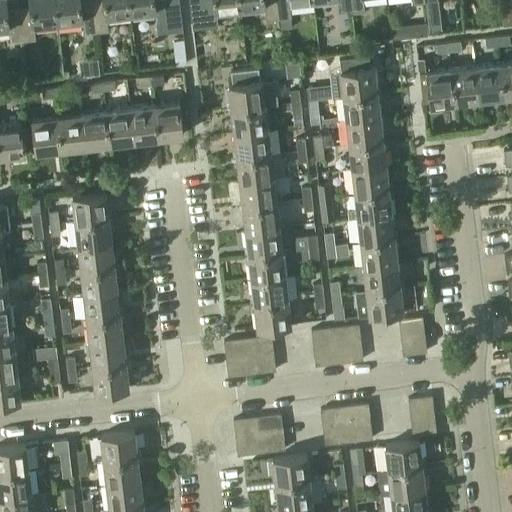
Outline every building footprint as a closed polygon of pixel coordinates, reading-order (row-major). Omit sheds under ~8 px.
[(0,0),(0,28),(9,28),(10,42),(22,41),(18,8),(7,10),(6,0),(0,0)] [(18,8),(22,41),(35,39),(34,25),(58,22),(54,0),(29,0),(30,7),(18,8)] [(54,0),(58,22),(82,19),(83,33),(96,32),(91,0),(86,0),(81,1),(80,0),(54,0)] [(91,0),(96,32),(109,30),(107,16),(130,13),(128,0),(91,0)] [(128,0),(130,13),(154,10),(157,33),(182,29),(178,0),(128,0)] [(188,0),(192,28),(218,25),(216,11),(241,8),(239,0),(188,0)] [(239,0),(241,8),(264,5),(265,19),(278,18),(276,0),(239,0)] [(276,0),(278,18),(279,18),(290,16),(291,16),(289,2),(308,0),(276,0)] [(337,0),(339,11),(352,9),(350,0),(337,0)] [(350,0),(352,9),(364,8),(363,0),(350,0)] [(291,27),(290,16),(279,18),(281,28),(291,27)] [(430,31),(442,30),(440,16),(428,18),(430,31)] [(426,21),(413,23),(415,36),(428,34),(426,21)] [(497,35),(498,45),(510,43),(509,33),(497,35)] [(486,46),(498,45),(497,35),(485,36),(486,46)] [(173,40),(174,51),(185,49),(184,39),(173,40)] [(447,41),(448,50),(461,49),(460,39),(447,41)] [(437,51),(448,50),(447,41),(436,42),(437,51)] [(343,94),(377,91),(374,65),(370,65),(369,53),(339,57),(343,94)] [(511,58),(499,60),(504,95),(511,93),(511,58)] [(298,74),(297,59),(283,60),(284,75),(298,74)] [(474,63),(479,98),(504,95),(499,60),(474,63)] [(450,66),(455,101),(479,98),(474,63),(450,66)] [(228,82),(231,107),(265,104),(262,78),(259,79),(258,66),(226,70),(228,82)] [(422,100),(423,100),(429,100),(430,104),(455,101),(450,66),(426,69),(426,70),(419,71),(422,100)] [(151,74),(152,83),(164,82),(163,73),(151,74)] [(138,76),(140,84),(140,85),(152,83),(151,74),(138,76)] [(102,80),(103,90),(115,88),(114,79),(102,80)] [(91,91),(103,90),(102,80),(90,81),(91,91)] [(53,86),(54,95),(66,94),(65,85),(53,86)] [(42,97),(54,95),(53,86),(41,87),(42,97)] [(306,87),(308,99),(317,98),(316,86),(306,87)] [(289,89),(291,101),(301,100),(299,88),(289,89)] [(343,94),(346,118),(380,114),(377,91),(343,94)] [(308,99),(309,111),(318,110),(317,98),(308,99)] [(154,102),(158,136),(183,133),(179,99),(154,102)] [(303,124),(301,100),(291,101),(294,126),(303,124)] [(129,105),(133,139),(158,136),(154,102),(129,105)] [(231,107),(234,132),(268,128),(265,104),(231,107)] [(105,108),(109,142),(133,139),(129,105),(105,108)] [(82,111),(86,145),(109,142),(105,108),(82,111)] [(57,114),(61,147),(86,145),(82,111),(57,114)] [(35,151),(61,147),(57,114),(31,117),(35,151)] [(346,118),(349,143),(383,139),(380,114),(346,118)] [(0,120),(0,154),(24,152),(20,118),(0,120)] [(234,132),(237,156),(270,152),(268,128),(234,132)] [(314,147),(323,146),(332,144),(331,133),(312,135),(314,147)] [(295,138),(296,150),(306,148),(305,136),(295,138)] [(349,143),(352,167),(386,163),(383,139),(349,143)] [(314,147),(315,160),(324,158),(323,146),(314,147)] [(511,147),(503,149),(505,164),(511,164),(511,147)] [(298,161),(308,160),(306,148),(296,150),(298,161)] [(237,156),(240,180),(273,177),(270,152),(237,156)] [(352,167),(355,191),(389,187),(386,163),(352,167)] [(240,180),(242,205),(276,201),(273,177),(240,180)] [(318,183),(319,196),(329,194),(327,182),(318,183)] [(301,186),(303,198),(312,197),(310,185),(301,186)] [(355,191),(357,215),(391,211),(389,187),(355,191)] [(72,194),(74,219),(109,215),(106,190),(72,194)] [(38,194),(29,195),(31,212),(40,211),(38,194)] [(319,196),(321,208),(330,207),(329,194),(319,196)] [(304,210),(313,208),(312,197),(303,198),(304,210)] [(242,205),(245,229),(279,225),(276,201),(242,205)] [(0,202),(0,227),(9,227),(6,202),(0,202)] [(48,210),(49,222),(58,221),(57,209),(48,210)] [(31,212),(32,223),(41,222),(40,211),(31,212)] [(357,215),(360,240),(394,236),(391,211),(357,215)] [(74,219),(77,243),(111,239),(109,215),(74,219)] [(49,222),(51,234),(60,233),(58,221),(49,222)] [(34,236),(43,235),(41,222),(32,223),(34,236)] [(245,229),(248,253),(282,249),(279,225),(245,229)] [(0,227),(0,252),(3,252),(0,228),(9,227),(0,227)] [(324,233),(325,244),(335,243),(334,231),(324,233)] [(307,234),(308,246),(317,245),(316,233),(307,234)] [(360,240),(363,264),(397,260),(394,236),(360,240)] [(77,243),(80,265),(114,263),(111,239),(77,243)] [(325,244),(327,255),(336,254),(335,243),(325,244)] [(309,258),(319,257),(317,245),(308,246),(309,258)] [(248,253),(251,277),(285,273),(282,249),(248,253)] [(54,259),(55,271),(64,269),(63,257),(54,259)] [(36,261),(38,273),(47,272),(46,260),(36,261)] [(363,264),(366,288),(400,284),(397,260),(363,264)] [(80,265),(83,292),(117,288),(114,263),(80,265)] [(65,281),(64,269),(55,271),(56,282),(65,281)] [(39,285),(48,284),(47,272),(38,273),(39,285)] [(251,277),(254,301),(288,297),(285,273),(251,277)] [(0,277),(0,301),(9,301),(6,276),(0,277)] [(330,280),(331,292),(340,290),(339,279),(330,280)] [(312,283),(314,295),(323,293),(322,282),(312,283)] [(366,288),(369,314),(403,310),(400,284),(366,288)] [(83,292),(86,316),(120,312),(117,288),(83,292)] [(331,292),(332,304),(342,303),(340,290),(331,292)] [(315,306),(324,305),(323,293),(314,295),(315,306)] [(254,301),(257,327),(291,323),(288,297),(254,301)] [(0,301),(0,325),(12,324),(9,301),(0,301)] [(59,308),(61,319),(70,318),(68,306),(59,308)] [(42,309),(43,322),(53,320),(51,308),(42,309)] [(86,316),(89,340),(123,337),(120,312),(86,316)] [(398,317),(400,329),(424,327),(422,314),(398,317)] [(61,319),(62,331),(71,330),(70,318),(61,319)] [(41,334),(54,333),(53,320),(43,322),(40,322),(41,334)] [(335,325),(336,337),(360,334),(359,322),(335,325)] [(0,325),(0,350),(14,349),(12,324),(0,325)] [(311,328),(312,340),(335,337),(336,337),(335,325),(311,328)] [(400,329),(401,341),(425,338),(424,327),(400,329)] [(248,337),(249,347),(273,345),(271,332),(248,335),(248,337)] [(336,337),(338,348),(361,345),(360,334),(336,337)] [(223,338),(225,350),(249,347),(248,337),(248,335),(223,338)] [(89,340),(92,365),(126,362),(123,337),(89,340)] [(312,340),(314,352),(338,348),(336,337),(335,337),(312,340)] [(426,350),(425,338),(401,341),(402,353),(426,350)] [(249,347),(250,359),(274,356),(273,345),(249,347)] [(338,348),(339,361),(363,358),(361,345),(338,348)] [(225,350),(226,361),(250,359),(249,347),(225,350)] [(315,363),(339,361),(338,348),(314,352),(315,363)] [(0,350),(0,375),(17,374),(14,349),(0,350)] [(65,356),(67,368),(76,367),(74,355),(65,356)] [(250,359),(252,371),(275,368),(274,356),(250,359)] [(48,358),(49,370),(58,369),(57,357),(48,358)] [(228,374),(252,371),(250,359),(226,361),(228,374)] [(95,390),(129,386),(126,362),(92,365),(95,390)] [(67,368),(68,380),(77,378),(76,367),(67,368)] [(51,381),(60,380),(58,369),(49,370),(51,381)] [(0,375),(0,401),(20,399),(17,374),(0,375)] [(408,396),(409,408),(433,405),(432,393),(408,396)] [(344,404),(346,416),(370,413),(368,401),(344,404)] [(320,407),(322,419),(346,416),(344,404),(320,407)] [(409,408),(410,419),(434,417),(433,405),(409,408)] [(256,415),(258,427),(282,424),(280,412),(256,415)] [(346,416),(347,427),(371,425),(370,413),(346,416)] [(233,417),(234,429),(258,427),(256,415),(233,417)] [(322,419),(323,430),(347,427),(346,416),(322,419)] [(410,419),(412,432),(436,429),(434,417),(410,419)] [(258,427),(259,438),(283,435),(282,424),(258,427)] [(347,427),(348,439),(372,437),(371,425),(347,427)] [(234,429),(236,441),(259,438),(258,427),(234,429)] [(323,430),(324,442),(348,439),(347,427),(323,430)] [(100,433),(103,459),(137,455),(134,429),(100,433)] [(259,438),(261,450),(284,447),(283,435),(259,438)] [(237,453),(261,450),(259,438),(236,441),(237,453)] [(385,443),(388,467),(422,463),(419,439),(385,443)] [(0,445),(0,471),(29,468),(26,442),(0,445)] [(349,447),(351,460),(352,472),(362,471),(361,468),(365,468),(363,458),(360,459),(360,455),(371,454),(370,445),(349,447)] [(76,449),(77,461),(87,460),(85,448),(76,449)] [(59,451),(60,463),(70,462),(69,450),(59,451)] [(272,456),(275,481),(309,477),(306,452),(272,456)] [(103,459),(106,483),(140,479),(137,455),(103,459)] [(77,461),(79,474),(88,473),(87,460),(77,461)] [(333,462),(335,474),(344,473),(343,461),(333,462)] [(62,476),(71,475),(70,462),(60,463),(62,476)] [(388,467),(390,492),(425,488),(422,463),(388,467)] [(0,471),(0,494),(31,492),(29,468),(0,471)] [(352,472),(354,484),(363,483),(362,471),(352,472)] [(336,487),(346,486),(344,473),(335,474),(336,487)] [(275,481),(278,504),(312,500),(309,477),(275,481)] [(106,483),(109,507),(143,503),(140,479),(106,483)] [(390,492),(392,511),(425,511),(428,511),(425,488),(390,492)] [(0,494),(0,511),(33,511),(31,492),(0,494)] [(82,498),(83,510),(92,509),(91,497),(82,498)] [(65,500),(67,511),(76,511),(74,499),(65,500)] [(278,504),(278,511),(313,511),(312,500),(278,504)] [(109,507),(109,511),(144,511),(143,503),(109,507)]
